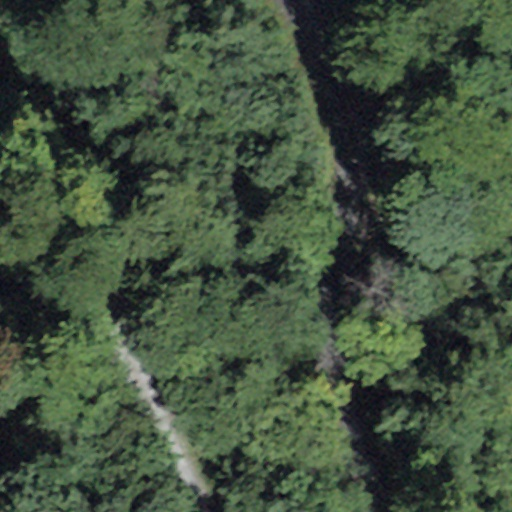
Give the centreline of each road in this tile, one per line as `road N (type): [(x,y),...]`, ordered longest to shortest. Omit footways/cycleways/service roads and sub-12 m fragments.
road 1 (track): [(211,511),(161,424),(108,267),(0,133)]
road 2 (track): [(354,155),(336,309),(350,409),(387,511)]
road 3 (track): [(294,0),(354,155)]
